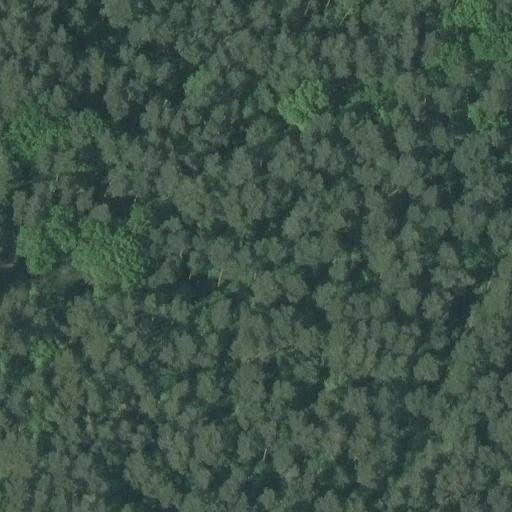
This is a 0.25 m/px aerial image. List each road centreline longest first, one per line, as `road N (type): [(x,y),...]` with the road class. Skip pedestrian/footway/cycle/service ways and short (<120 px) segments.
road 1 (track): [(0,161),(241,149),(511,46)]
road 2 (track): [(511,222),(426,511)]
